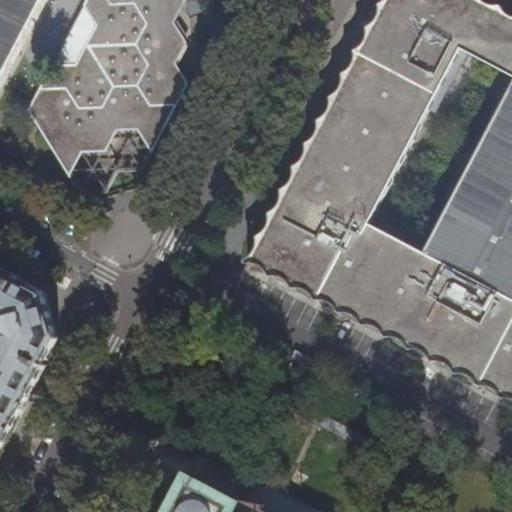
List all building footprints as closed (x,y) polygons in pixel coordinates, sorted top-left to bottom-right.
[(0,0),(0,93),(42,0),(0,0)] [(31,110),(71,172),(83,149),(107,149),(118,128),(142,127),(155,147),(191,84),(177,63),(189,43),(175,22),(186,2),(184,0),(89,0),(87,4),(98,26),(79,66),(54,67),(31,110)] [(511,9),(493,0),(387,0),(250,262),(511,400),(511,9)] [(0,460),(23,416),(50,365),(48,364),(55,351),(61,339),(48,291),(39,286),(22,278),(23,276),(0,263),(0,320),(1,322),(2,320),(13,325),(15,332),(10,343),(8,343),(7,345),(7,346),(0,359),(0,460)] [(234,511),(238,506),(235,504),(234,505),(195,485),(195,483),(192,481),(175,511),(234,511)]
